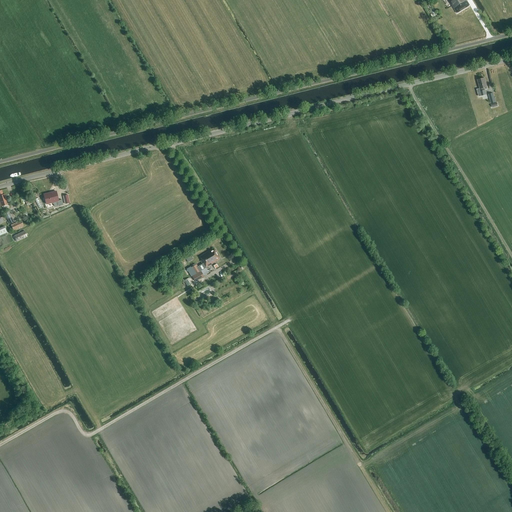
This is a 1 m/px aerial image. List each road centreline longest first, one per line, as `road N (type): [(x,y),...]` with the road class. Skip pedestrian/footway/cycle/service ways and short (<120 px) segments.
road 1 (unclassified): [(0,161),(511,34)]
road 2 (unclassified): [(0,186),(511,59)]
road 3 (track): [(0,444),(63,410),(89,434),(277,327)]
